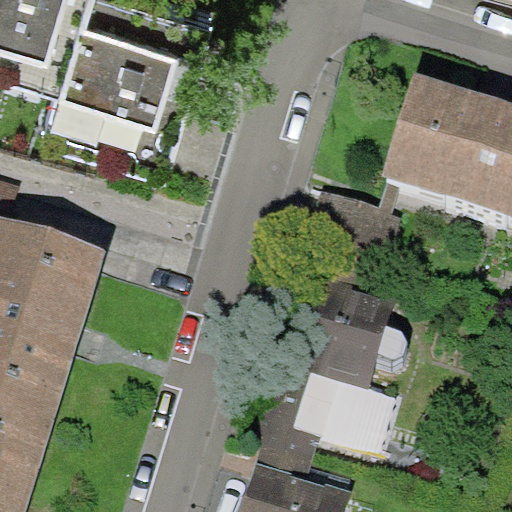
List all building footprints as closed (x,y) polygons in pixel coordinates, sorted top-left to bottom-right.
[(0,0),(0,54),(60,73),(83,0),(0,0)] [(210,15),(160,0),(83,0),(60,73),(43,127),(163,165),(210,15)] [(511,239),(511,129),(415,99),(383,198),(511,239)] [(0,226),(12,183),(0,179),(0,226)] [(100,272),(0,242),(0,422),(50,437),(52,430),(75,355),(83,326),(100,272)] [(372,279),(324,264),(266,442),(313,458),(339,379),(367,389),(391,315),(363,306),(372,279)] [(27,511),(50,437),(0,422),(0,511),(27,511)] [(313,458),(266,442),(242,511),(347,511),(349,507),(302,492),(313,458)]
